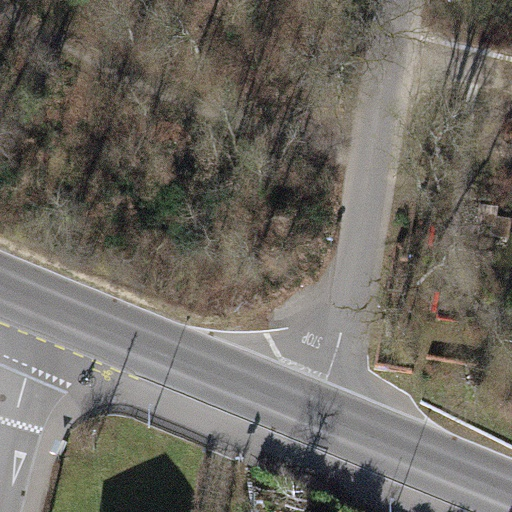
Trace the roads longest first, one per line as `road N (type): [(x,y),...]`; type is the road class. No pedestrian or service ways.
road 1 (tertiary): [(53,311),(511,495)]
road 2 (residential): [(53,311),(32,360),(0,494)]
